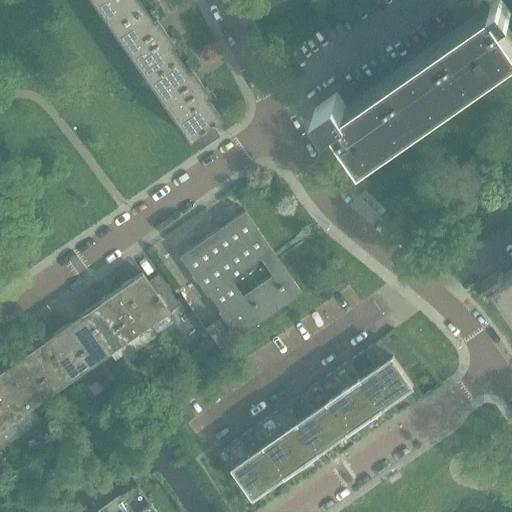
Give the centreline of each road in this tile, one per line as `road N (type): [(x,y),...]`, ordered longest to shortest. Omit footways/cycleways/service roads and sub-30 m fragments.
road 1 (residential): [(0,322),(280,126)]
road 2 (residential): [(496,368),(437,294),(326,199),(280,126)]
road 3 (residential): [(291,511),(496,368)]
road 4 (residential): [(280,126),(220,0)]
